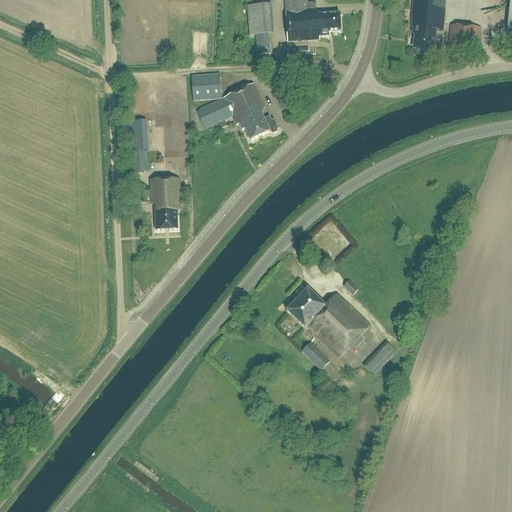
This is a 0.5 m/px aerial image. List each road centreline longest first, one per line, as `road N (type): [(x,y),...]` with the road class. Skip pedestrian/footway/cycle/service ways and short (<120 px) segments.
road 1 (tertiary): [(60,511),(305,222),(351,185),(418,151),(511,127)]
road 2 (track): [(0,27),(111,77),(296,66),(348,73)]
road 3 (tertiary): [(123,344),(357,78)]
road 4 (unclassified): [(123,344),(107,0)]
road 5 (tertiary): [(0,498),(123,344)]
road 6 (unclassified): [(511,67),(393,94),(357,78)]
